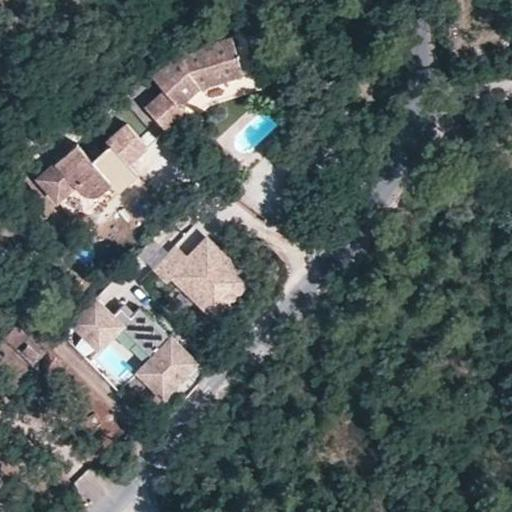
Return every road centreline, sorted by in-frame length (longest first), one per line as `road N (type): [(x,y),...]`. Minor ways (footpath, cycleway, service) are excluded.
road 1 (tertiary): [(103,511),(372,200),(416,131),(422,105)]
road 2 (unknown): [(98,511),(0,351)]
road 3 (unknown): [(305,278),(246,150)]
